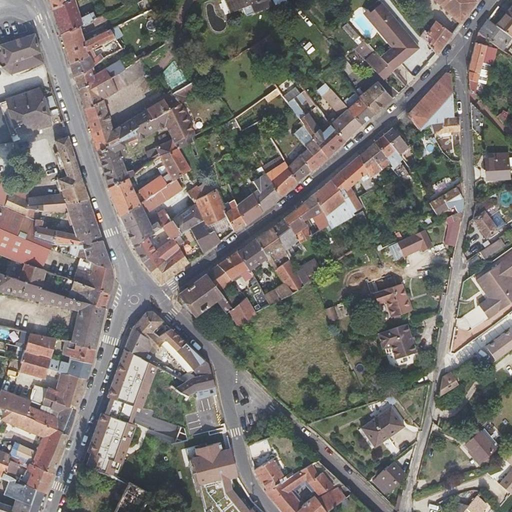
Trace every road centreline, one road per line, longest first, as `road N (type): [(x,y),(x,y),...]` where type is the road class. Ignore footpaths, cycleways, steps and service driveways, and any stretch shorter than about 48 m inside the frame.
road 1 (residential): [(454,45),(468,221),(403,511)]
road 2 (residential): [(454,45),(401,107),(158,296)]
road 3 (tertiary): [(50,44),(89,176),(130,272)]
road 4 (residential): [(386,511),(216,353)]
road 5 (tertiary): [(134,299),(108,341),(51,511)]
road 6 (tertiary): [(273,511),(245,470),(216,353)]
